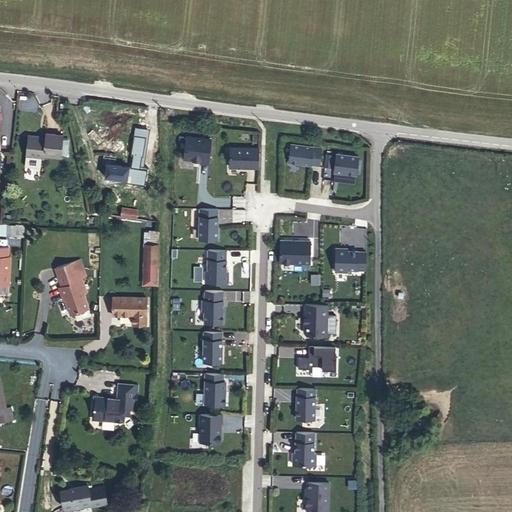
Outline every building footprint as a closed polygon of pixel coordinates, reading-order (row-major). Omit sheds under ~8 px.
[(46,137),(29,135),(26,156),(44,158),(45,154),(61,156),(62,142),(63,135),(46,133),(46,137)] [(186,163),(212,165),(214,138),(187,136),(186,163)] [(323,167),(324,146),(291,144),(290,165),(323,167)] [(231,147),(231,169),(261,170),(261,147),(231,147)] [(327,153),(325,167),(335,169),(334,175),(361,178),(363,157),(327,153)] [(105,176),(127,179),(127,177),(137,179),(139,168),(107,163),(105,176)] [(122,208),(121,216),(136,218),(138,210),(122,208)] [(221,209),(201,208),(199,243),(220,244),(221,209)] [(7,224),(6,235),(15,236),(16,225),(7,224)] [(158,231),(145,231),(143,284),(157,284),(158,231)] [(278,261),(310,261),(310,236),(278,236),(278,261)] [(333,245),(332,267),(365,269),(366,247),(333,245)] [(0,283),(9,284),(10,256),(8,256),(8,248),(0,247),(0,283)] [(208,249),(207,285),(227,286),(229,250),(208,249)] [(55,267),(62,286),(79,280),(82,290),(85,289),(75,260),(55,267)] [(70,314),(88,308),(82,290),(79,280),(62,286),(59,287),(62,295),(63,294),(70,314)] [(157,302),(157,284),(143,284),(143,297),(143,301),(146,301),(157,302)] [(226,291),(204,290),(203,326),(225,327),(226,291)] [(143,297),(112,297),(112,315),(132,316),(132,324),(146,324),(146,301),(143,301),(143,297)] [(301,331),(327,332),(329,300),(303,299),(301,331)] [(205,332),(204,366),(223,366),(225,333),(205,332)] [(310,345),(280,344),(280,356),(297,356),(297,364),(332,365),(333,341),(310,341),(310,345)] [(205,373),(206,408),(228,408),(228,373),(205,373)] [(0,421),(13,419),(12,410),(6,411),(0,381),(0,421)] [(111,398),(94,396),(92,416),(93,418),(114,420),(114,419),(122,420),(123,415),(128,415),(129,409),(135,409),(137,385),(118,383),(116,398),(116,400),(113,400),(111,398)] [(315,385),(295,384),(294,414),(314,415),(315,385)] [(201,413),(201,445),(223,445),(223,413),(201,413)] [(316,430),(275,428),(274,450),(291,450),(290,460),(314,461),(316,430)] [(328,509),(330,478),(305,477),(304,508),(328,509)] [(60,490),(64,507),(66,510),(73,509),(75,505),(82,504),(82,505),(91,504),(87,484),(74,486),(74,488),(60,490)]
